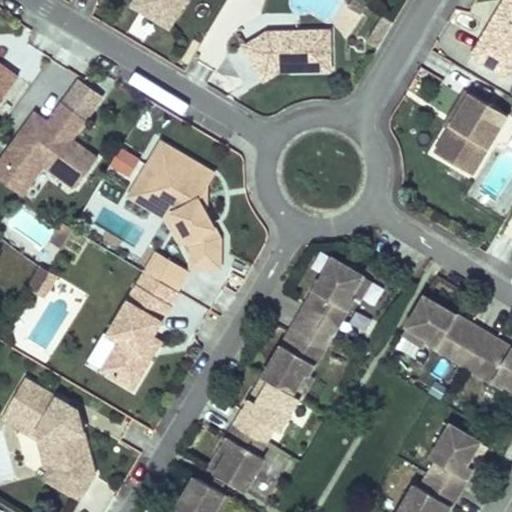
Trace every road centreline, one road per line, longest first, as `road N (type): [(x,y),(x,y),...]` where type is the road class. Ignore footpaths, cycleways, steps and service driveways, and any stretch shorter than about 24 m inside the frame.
road 1 (residential): [(297,219),(123,511)]
road 2 (residential): [(35,0),(275,145)]
road 3 (residential): [(511,287),(365,203)]
road 4 (residential): [(428,0),(354,128)]
